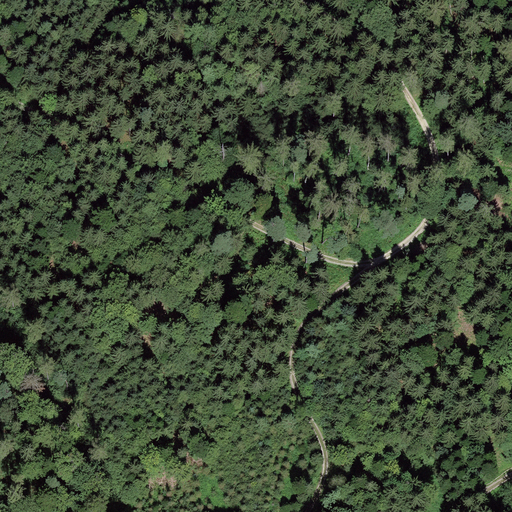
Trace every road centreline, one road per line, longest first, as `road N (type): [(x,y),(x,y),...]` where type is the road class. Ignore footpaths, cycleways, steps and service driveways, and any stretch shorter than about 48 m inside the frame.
road 1 (track): [(312,511),(326,479),(324,454),(296,392),(292,346),(304,324),(370,264),(422,231),(441,193),(416,110),(392,75),(353,34),(295,0)]
road 2 (track): [(370,264),(327,260),(274,237),(0,92)]
road 3 (track): [(0,373),(56,434),(84,511)]
